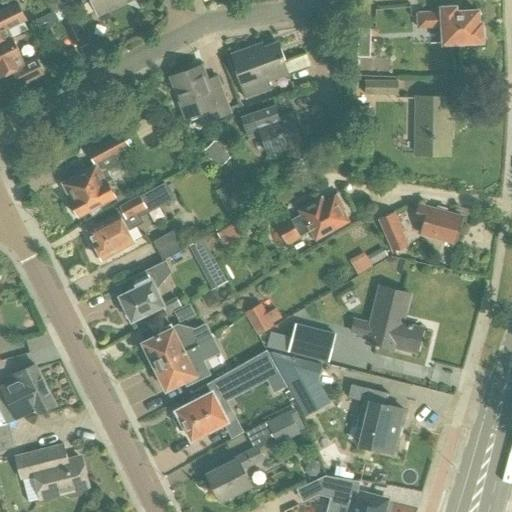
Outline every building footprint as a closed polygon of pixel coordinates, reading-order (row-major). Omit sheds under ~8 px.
[(0,45),(12,40),(7,30),(27,20),(17,0),(0,8),(0,45)] [(81,0),(82,3),(88,0),(93,0),(100,13),(129,0),(81,0)] [(72,14),(71,11),(64,4),(65,6),(36,20),(39,26),(47,22),(49,26),(60,21),(72,14)] [(455,12),(454,7),(440,7),(440,10),(416,12),(417,29),(441,28),(442,42),(480,40),(480,38),(484,36),(484,27),(480,26),(480,23),(477,23),(477,11),(455,12)] [(60,21),(71,43),(84,37),(72,14),(60,21)] [(13,39),(12,40),(0,45),(0,77),(13,71),(20,87),(44,75),(36,57),(25,62),(13,39)] [(286,74),(282,62),(276,44),(263,49),(261,46),(251,50),(251,49),(229,57),(243,99),(270,90),(267,80),(286,74)] [(204,80),(199,67),(170,77),(184,118),(204,111),(208,122),(225,116),(227,122),(240,109),(238,105),(230,108),(218,76),(204,80)] [(371,80),(365,80),(365,95),(369,95),(398,95),(398,80),(371,80)] [(448,153),(448,97),(416,97),(416,153),(448,153)] [(279,118),(275,106),(242,117),(249,139),(261,135),(267,154),(301,143),(292,114),(279,118)] [(104,182),(100,175),(112,169),(120,165),(114,155),(129,147),(122,133),(87,152),(95,166),(62,183),(71,199),(69,200),(71,203),(69,207),(72,214),(77,214),(78,217),(119,195),(111,178),(104,182)] [(221,166),(230,157),(214,141),(205,150),(221,166)] [(148,212),(163,204),(174,198),(165,181),(139,195),(115,208),(117,214),(86,231),(93,244),(91,250),(95,257),(101,259),(102,259),(134,242),(128,230),(143,222),(138,213),(147,208),(148,212)] [(345,209),(338,195),(323,203),(320,199),(299,210),(301,214),(291,219),(289,217),(276,225),(287,244),(300,237),(311,230),(316,240),(349,222),(342,211),(345,209)] [(234,196),(222,203),(225,210),(238,203),(234,196)] [(436,209),(429,207),(429,206),(418,203),(413,219),(424,222),(421,234),(453,243),(461,217),(447,213),(448,209),(437,206),(436,209)] [(392,252),(409,245),(394,212),(377,219),(392,252)] [(184,248),(174,229),(152,241),(163,260),(184,248)] [(189,246),(197,261),(212,289),(227,280),(212,252),(204,238),(189,246)] [(367,274),(380,265),(372,254),(359,263),(367,274)] [(131,320),(162,304),(156,291),(172,272),(166,259),(116,285),(117,286),(122,295),(119,297),(124,306),(123,310),(126,318),(130,318),(131,320)] [(403,317),(409,294),(379,286),(371,322),(353,318),(350,333),(367,337),(366,342),(392,348),(394,340),(418,346),(422,328),(398,322),(400,316),(403,317)] [(177,297),(162,304),(167,314),(182,306),(177,297)] [(266,313),(261,303),(244,312),(255,330),(257,334),(273,324),(272,323),(282,317),(276,307),(266,313)] [(197,345),(210,337),(212,336),(206,323),(195,328),(179,324),(171,328),(169,325),(158,330),(160,333),(142,342),(144,346),(143,348),(146,354),(148,355),(154,366),(197,345)] [(270,331),(266,346),(327,362),(334,334),(294,324),(291,336),(270,331)] [(197,345),(154,366),(159,377),(158,380),(161,386),(164,387),(165,390),(183,381),(185,384),(196,378),(189,364),(194,361),(193,358),(201,354),(202,355),(216,348),(210,337),(197,345)] [(205,385),(209,392),(211,392),(214,399),(275,367),(266,350),(205,385)] [(316,381),(320,363),(287,355),(283,376),(301,411),(321,401),(310,379),(316,381)] [(34,365),(18,373),(19,377),(0,386),(0,411),(6,423),(16,419),(36,409),(38,413),(54,406),(34,365)] [(358,445),(372,448),(394,453),(404,409),(385,405),(388,392),(350,384),(347,398),(368,402),(365,416),(355,413),(348,440),(359,442),(358,445)] [(226,421),(214,399),(211,392),(209,392),(200,397),(199,394),(191,398),(192,402),(176,411),(177,414),(174,419),(179,429),(186,430),(191,440),(226,421)] [(277,444),(299,433),(301,437),(309,433),(306,427),(303,429),(302,428),(304,427),(296,411),(290,414),(289,410),(266,421),(244,432),(252,448),(257,445),(259,449),(276,441),(277,444)] [(0,461),(2,461),(0,451),(0,450),(15,447),(9,423),(0,425),(0,461)] [(68,460),(64,443),(14,455),(21,480),(35,476),(42,499),(64,494),(70,497),(80,494),(83,489),(87,488),(79,457),(68,460)] [(219,500),(251,485),(243,470),(264,459),(257,445),(252,448),(233,457),(234,461),(206,474),(219,500)] [(339,455),(321,462),(326,475),(344,478),(348,457),(339,455)] [(324,475),(318,479),(323,491),(336,495),(334,503),(341,505),(339,511),(382,511),(385,500),(357,491),(359,480),(344,478),(326,475),(324,475)]
